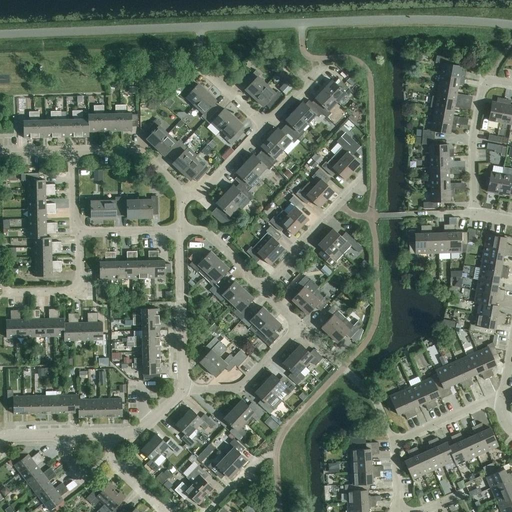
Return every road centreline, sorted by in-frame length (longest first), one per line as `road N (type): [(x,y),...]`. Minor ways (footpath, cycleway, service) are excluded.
road 1 (residential): [(179,230),(183,388)]
road 2 (residential): [(511,85),(492,82),(480,93),(473,214)]
road 3 (residential): [(299,326),(374,399),(394,443)]
road 4 (residential): [(261,289),(360,180)]
road 5 (residential): [(183,388),(239,387),(299,326)]
road 6 (residential): [(72,150),(136,151),(180,199)]
road 7 (residential): [(79,233),(80,290),(8,292)]
